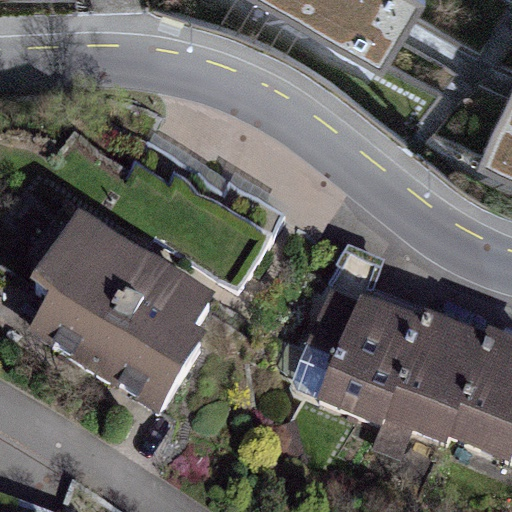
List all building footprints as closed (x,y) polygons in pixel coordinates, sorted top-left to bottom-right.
[(239,0),(379,91),(439,0),(239,0)] [(248,279),(108,188),(32,304),(172,395),(248,279)] [(422,305),(346,279),(303,405),(379,431),(422,305)] [(497,330),(422,305),(379,431),(455,456),(497,330)] [(511,335),(497,330),(455,456),(511,475),(511,335)] [(100,511),(0,470),(0,511),(100,511)]
